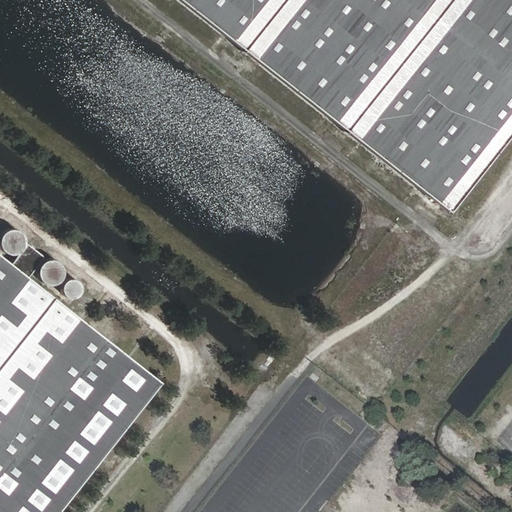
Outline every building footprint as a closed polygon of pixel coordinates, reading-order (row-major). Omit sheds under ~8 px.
[(511,0),(171,0),(438,210),(511,116),(511,0)] [(21,251),(21,248),(20,245),(19,242),(17,240),(14,238),(12,237),(9,236),(6,237),(3,238),(0,240),(0,239),(0,257),(1,259),(4,260),(7,261),(10,261),(13,260),(16,259),(18,256),(20,254),(21,251)] [(0,511),(56,511),(156,386),(23,282),(38,261),(25,251),(10,271),(0,263),(0,511)] [(55,286),(56,283),(57,280),(57,277),(57,274),(55,271),(54,269),(51,267),(48,266),(45,265),(42,266),(39,267),(37,269),(35,271),(33,274),(33,277),(33,280),(34,283),(36,286),(38,288),(40,289),(43,290),(47,290),(50,289),(52,288),(55,286)] [(78,299),(79,296),(79,293),(78,291),(77,288),(75,286),(73,284),(70,283),(68,283),(65,283),(62,284),(60,286),(58,288),(57,291),(56,293),(56,296),(57,299),(59,301),(61,303),(63,305),(66,305),(69,305),(72,305),(74,303),(76,301),(78,299)]
